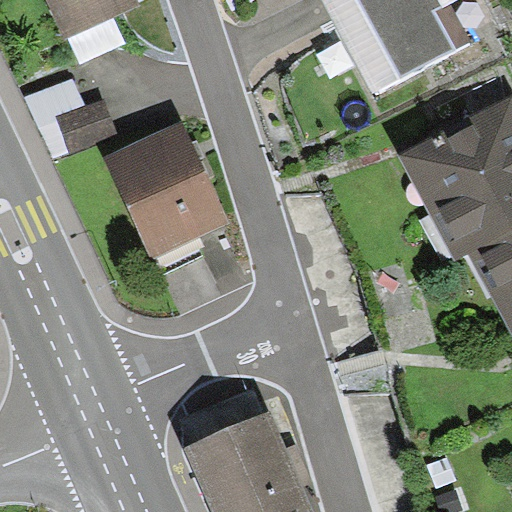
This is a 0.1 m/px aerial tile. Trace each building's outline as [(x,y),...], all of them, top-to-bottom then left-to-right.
[(42,0),(66,48),(136,16),(132,0),(42,0)] [(320,0),(373,97),(482,39),(460,0),(320,0)] [(399,158),(456,258),(467,252),(511,226),(511,95),(470,119),(399,158)] [(105,100),(59,118),(73,155),(119,137),(105,100)] [(183,128),(107,164),(156,269),(233,233),(183,128)] [(511,226),(467,252),(511,331),(511,226)] [(202,442),(229,511),(319,511),(280,411),(202,442)]
